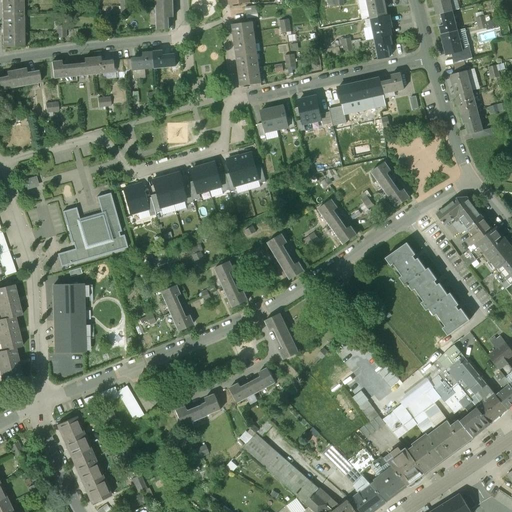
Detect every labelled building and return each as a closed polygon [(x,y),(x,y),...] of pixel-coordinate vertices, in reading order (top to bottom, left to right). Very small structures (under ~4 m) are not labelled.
[(22,0),(2,0),(2,16),(23,16),(22,0)] [(130,13),(130,0),(121,1),(121,13),(130,13)] [(167,0),(156,0),(157,9),(173,9),(173,0),(168,0),(167,0)] [(383,0),(367,0),(370,19),(382,17),(380,6),(384,5),(383,0)] [(432,0),(436,15),(441,14),(452,11),(449,0),(432,0)] [(173,9),(157,9),(157,30),(169,29),(168,18),(173,17),(173,9)] [(452,11),(441,14),(444,25),(439,27),(441,35),(457,31),(452,11)] [(497,12),(484,15),(485,16),(476,18),(478,24),(486,22),(498,19),(497,12)] [(23,16),(2,16),(3,47),(23,47),(23,16)] [(382,17),(370,19),(374,39),(390,36),(389,27),(384,28),(382,17)] [(289,20),(280,21),(282,33),(290,32),(289,20)] [(252,22),(232,25),(236,55),(256,53),(252,22)] [(486,22),(478,24),(480,30),(488,28),(486,22)] [(65,26),(56,26),(57,38),(66,38),(65,26)] [(457,31),(441,35),(444,44),(448,43),(451,54),(462,51),(457,31)] [(390,36),(374,39),(378,60),(390,58),(388,46),(392,45),(390,36)] [(350,38),(341,39),(343,46),(351,44),(350,38)] [(163,51),(153,52),(154,68),(176,66),(175,55),(163,56),(163,51)] [(153,52),(144,53),(144,58),(132,59),(133,70),(154,68),(153,52)] [(256,53),(236,55),(240,86),(261,83),(256,53)] [(294,55),(285,56),(286,68),(295,67),(294,55)] [(101,57),(93,58),(94,74),(115,72),(114,61),(102,62),(101,57)] [(84,64),(73,65),(74,76),(94,74),(93,58),(84,59),(84,64)] [(73,65),(62,66),(61,61),(51,62),(53,79),(74,76),(73,65)] [(464,61),(453,64),(455,69),(465,66),(464,61)] [(497,65),(488,68),(489,74),(498,71),(497,65)] [(26,73),(25,69),(16,71),(19,87),(40,83),(38,71),(26,73)] [(16,71),(6,72),(7,77),(0,78),(0,90),(19,87),(16,71)] [(467,71),(451,76),(453,84),(457,83),(460,94),(472,91),(467,71)] [(498,71),(489,74),(491,79),(500,77),(498,71)] [(392,80),(380,83),(383,94),(404,90),(400,74),(391,76),(392,80)] [(369,86),(368,81),(359,83),(360,88),(363,99),(383,95),(383,94),(380,83),(369,86)] [(360,88),(349,90),(348,86),(338,88),(342,104),(363,99),(360,88)] [(472,91),(460,94),(463,106),(459,107),(461,115),(477,111),(472,91)] [(316,97),(298,101),(302,120),(303,124),(321,120),(316,97)] [(416,97),(410,98),(412,110),(418,108),(416,97)] [(59,111),(57,103),(45,104),(47,113),(59,111)] [(284,106),(272,109),(277,130),(288,127),(286,118),(284,106)] [(277,130),(272,109),(260,111),(263,123),(265,133),(277,130)] [(477,111),(461,115),(464,124),(468,122),(471,134),(473,133),(483,131),(482,130),(477,111)] [(292,117),(286,118),(288,127),(289,130),(295,128),(292,117)] [(387,118),(381,119),(383,128),(389,126),(387,118)] [(303,124),(302,120),(296,121),(299,132),(305,130),(303,124)] [(263,123),(257,125),(260,136),(265,135),(265,133),(263,123)] [(483,131),(473,133),(474,140),(491,135),(489,128),(482,130),(483,131)] [(239,157),(246,183),(258,179),(259,179),(255,166),(251,153),(239,157)] [(239,156),(227,159),(231,173),(235,186),(246,183),(239,157),(239,156)] [(215,163),(203,166),(210,190),(221,187),(218,174),(215,163)] [(384,163),(371,172),(383,190),(392,183),(386,174),(390,171),(384,163)] [(261,164),(255,166),(259,179),(258,179),(259,183),(266,182),(261,164)] [(210,190),(203,166),(191,170),(195,181),(198,193),(199,193),(210,190)] [(165,177),(173,204),(186,200),(187,200),(183,186),(179,173),(165,177)] [(225,173),(218,174),(221,187),(222,192),(230,190),(225,174),(225,173)] [(235,186),(231,173),(225,174),(230,190),(230,192),(236,190),(235,186)] [(26,189),(39,186),(36,176),(24,179),(26,189)] [(165,177),(152,181),(156,194),(160,208),(173,204),(165,177)] [(198,193),(195,181),(188,183),(189,185),(193,200),(200,198),(199,193),(198,193)] [(392,183),(383,190),(396,208),(409,198),(403,190),(399,193),(392,183)] [(141,184),(123,189),(130,214),(147,209),(148,209),(145,200),(141,184)] [(189,185),(183,186),(187,200),(186,200),(188,204),(193,202),(193,200),(189,185)] [(57,254),(61,267),(127,248),(123,235),(120,236),(118,232),(121,232),(110,193),(96,197),(102,215),(80,222),(76,208),(62,211),(72,244),(73,243),(75,249),(57,254)] [(160,208),(156,194),(150,196),(151,198),(155,213),(161,211),(160,208)] [(148,209),(147,209),(149,217),(156,215),(155,213),(151,198),(145,200),(148,209)] [(466,198),(456,199),(436,214),(444,225),(447,222),(448,224),(451,222),(460,235),(467,229),(482,218),(483,217),(472,202),(470,204),(466,198)] [(331,200),(318,210),(330,227),(340,220),(334,211),(337,208),(331,200)] [(482,218),(467,229),(473,236),(467,240),(471,245),(474,243),(475,244),(495,228),(495,227),(491,230),(482,218)] [(347,229),(340,220),(330,227),(343,245),(356,235),(350,227),(347,229)] [(16,272),(0,227),(0,260),(5,276),(16,272)] [(495,228),(475,244),(478,248),(471,253),(477,260),(483,255),(504,238),(495,228)] [(281,234),(267,243),(278,261),(288,255),(282,245),(286,243),(281,234)] [(511,257),(511,248),(504,238),(483,255),(491,265),(492,263),(497,269),(511,257)] [(407,243),(385,258),(390,266),(393,264),(402,276),(399,278),(404,285),(407,283),(425,270),(407,243)] [(469,250),(460,257),(467,267),(477,260),(471,253),(469,250)] [(288,255),(278,261),(290,280),(303,271),(298,263),(294,265),(288,255)] [(511,284),(511,257),(497,269),(511,285),(511,284)] [(229,262),(214,269),(223,288),(234,283),(229,273),(233,271),(229,262)] [(447,295),(428,268),(425,270),(407,283),(412,290),(414,289),(423,301),(421,303),(426,310),(428,309),(447,295)] [(234,283),(223,288),(232,308),(247,301),(243,292),(239,294),(234,283)] [(82,285),(53,286),(55,352),(84,351),(82,285)] [(13,286),(0,289),(0,313),(2,320),(14,317),(21,315),(13,286)] [(175,286),(159,292),(168,312),(178,307),(174,297),(179,295),(175,286)] [(468,320),(450,294),(447,295),(428,309),(434,316),(436,314),(445,326),(442,328),(448,336),(468,320)] [(178,307),(168,312),(177,331),(192,325),(188,316),(183,318),(178,307)] [(280,314),(265,321),(268,328),(283,321),(280,314)] [(2,320),(0,320),(0,343),(2,351),(15,348),(22,346),(14,317),(2,320)] [(283,321),(268,328),(269,330),(273,328),(278,339),(289,333),(283,321)] [(298,353),(289,333),(278,339),(283,349),(279,351),(283,360),(298,353)] [(511,355),(511,351),(501,337),(492,344),(496,350),(488,356),(510,384),(511,382),(511,377),(510,375),(511,373),(507,367),(510,365),(506,360),(511,355)] [(2,351),(0,351),(0,369),(3,383),(23,378),(15,348),(2,351)] [(487,385),(464,357),(446,369),(459,385),(467,379),(479,392),(487,385)] [(261,377),(250,382),(256,393),(275,383),(267,368),(258,373),(261,377)] [(250,382),(241,388),(238,384),(229,388),(237,403),(256,393),(250,382)] [(511,386),(510,384),(496,395),(507,410),(511,405),(511,386)] [(114,387),(83,400),(87,410),(119,398),(133,421),(143,415),(126,386),(116,392),(114,387)] [(289,395),(285,391),(279,398),(283,402),(289,395)] [(332,397),(350,422),(358,416),(341,391),(332,397)] [(496,395),(493,393),(480,403),(482,405),(478,408),(490,423),(507,410),(496,395)] [(207,403),(196,407),(200,418),(220,410),(214,395),(205,398),(207,403)] [(425,396),(387,423),(394,433),(412,420),(431,405),(425,396)] [(478,408),(472,401),(464,408),(469,414),(460,422),(473,438),(490,423),(478,408)] [(109,403),(101,406),(106,420),(114,417),(109,403)] [(451,426),(434,403),(431,405),(412,420),(424,435),(412,444),(414,446),(407,451),(425,473),(465,444),(473,438),(460,422),(459,420),(451,426)] [(196,407),(185,411),(183,407),(174,411),(180,426),(200,418),(196,407)] [(378,415),(359,429),(367,438),(371,435),(372,435),(381,427),(382,428),(386,424),(378,415)] [(93,457),(76,417),(57,425),(74,465),(93,457)] [(254,426),(248,433),(253,437),(259,430),(254,426)] [(130,453),(124,439),(116,443),(122,457),(130,453)] [(18,442),(10,445),(17,459),(25,456),(18,442)] [(205,445),(198,448),(201,457),(208,454),(205,445)] [(362,477),(331,445),(323,453),(346,475),(346,476),(355,484),(362,477)] [(198,448),(191,451),(194,460),(201,457),(198,448)] [(406,449),(400,452),(398,449),(384,459),(392,468),(393,469),(407,486),(409,485),(417,479),(417,478),(425,473),(407,451),(406,449)] [(110,495),(93,457),(74,465),(91,504),(110,495)] [(319,489),(291,465),(278,480),(316,511),(333,511),(334,511),(315,494),(319,489)] [(392,468),(384,475),(383,474),(375,480),(376,481),(370,485),(371,485),(387,501),(407,486),(393,469),(392,468)] [(141,476),(132,479),(139,493),(147,490),(141,476)] [(38,483),(29,487),(35,501),(44,497),(38,483)] [(371,485),(360,493),(359,492),(354,496),(355,497),(349,501),(357,511),(372,511),(387,501),(371,485)] [(0,509),(9,505),(0,486),(0,509)] [(471,511),(460,494),(431,511),(471,511)] [(297,500),(287,507),(290,511),(301,511),(304,510),(297,500)] [(349,501),(334,511),(333,511),(357,511),(349,501)]
